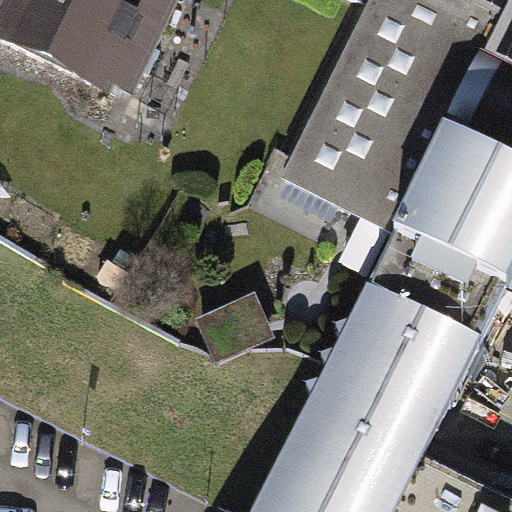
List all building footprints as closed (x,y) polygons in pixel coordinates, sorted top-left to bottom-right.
[(29,0),(7,47),(140,112),(195,0),(29,0)] [(511,39),(511,24),(461,0),(385,0),(294,188),(412,245),(418,232),(467,131),(511,152),(511,66),(501,61),(511,39)] [(511,0),(461,0),(511,24),(511,0)] [(511,39),(501,61),(511,66),(511,39)] [(511,152),(467,131),(418,232),(511,276),(511,152)] [(511,276),(418,232),(412,245),(281,511),(418,511),(439,470),(511,319),(511,276)] [(266,302),(210,313),(217,348),(273,337),(266,302)] [(511,511),(511,505),(439,470),(418,511),(511,511)]
